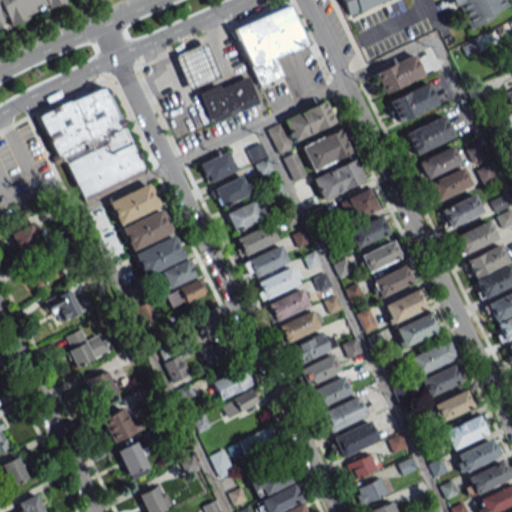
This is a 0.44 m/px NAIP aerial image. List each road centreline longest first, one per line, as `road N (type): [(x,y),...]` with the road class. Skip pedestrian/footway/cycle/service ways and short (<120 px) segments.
road 1 (residential): [(335,511),(97,22)]
road 2 (residential): [(511,432),(302,0)]
road 3 (secondary): [(0,114),(243,0)]
road 4 (residential): [(94,511),(0,317)]
road 5 (secondary): [(145,0),(0,69)]
